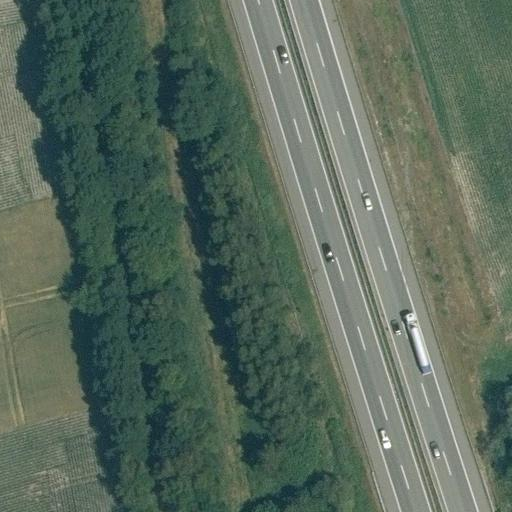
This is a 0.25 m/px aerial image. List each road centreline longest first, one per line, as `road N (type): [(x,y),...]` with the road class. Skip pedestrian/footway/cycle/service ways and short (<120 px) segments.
road 1 (motorway): [(463,511),(304,0)]
road 2 (motorway): [(249,0),(406,511)]
road 3 (track): [(60,0),(152,511)]
